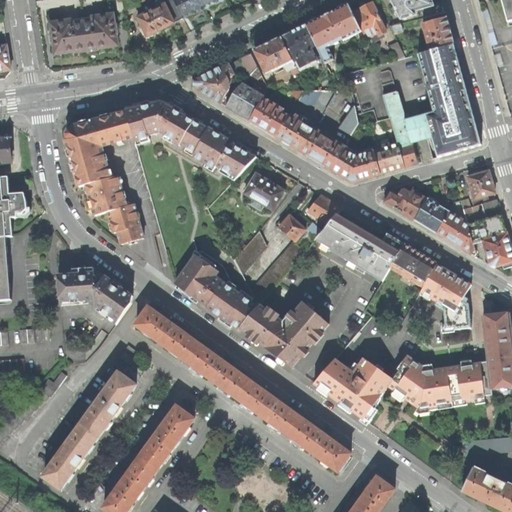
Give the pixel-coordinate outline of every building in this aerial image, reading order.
[(138,18),(147,37),(162,30),(183,19),(174,0),(164,5),(161,0),(154,4),(157,9),(138,18)] [(173,0),(174,0),(183,19),(194,14),(195,15),(200,12),(206,9),(205,8),(201,0),(173,0)] [(201,0),(205,8),(216,3),(217,4),(222,1),(224,0),(201,0)] [(424,18),(445,12),(443,3),(433,5),(433,4),(430,0),(391,0),(396,8),(401,19),(416,15),(415,11),(421,9),(424,18)] [(511,0),(501,0),(508,22),(511,21),(511,0)] [(382,35),(386,33),(381,21),(382,21),(379,14),(377,14),(372,4),(364,8),(353,14),(362,32),(366,39),(371,37),(373,42),(383,37),(382,35)] [(343,41),(362,32),(353,14),(349,5),(326,16),(307,26),(316,45),(326,64),(334,61),(328,49),(339,43),(337,39),(341,37),(343,41)] [(492,46),(497,44),(488,10),(482,11),(492,46)] [(102,48),(119,46),(117,35),(119,34),(117,25),(116,25),(114,14),(82,18),(87,52),(99,51),(98,49),(102,48)] [(76,54),(87,52),(82,18),(51,23),(52,34),(51,34),(52,44),(54,44),(55,55),(70,53),(76,52),(76,54)] [(423,25),(430,51),(454,45),(450,28),(447,18),(423,25)] [(394,34),(403,32),(401,24),(390,27),(394,34)] [(316,45),(307,26),(293,33),(282,38),(294,62),(298,60),(302,68),(316,61),(310,48),(311,49),(315,47),(316,45)] [(294,76),(299,73),(294,62),(282,38),(267,45),(255,51),(265,74),(272,71),(272,72),(285,65),(288,72),(291,70),(294,76)] [(398,60),(406,58),(398,43),(391,46),(398,60)] [(460,152),(482,145),(477,129),(461,71),(454,45),(430,51),(418,54),(427,94),(436,91),(442,110),(426,115),(415,118),(405,121),(397,92),(384,96),(390,119),(394,130),(398,144),(405,168),(418,164),(412,143),(421,141),(432,138),(438,158),(460,152)] [(7,46),(0,46),(0,72),(11,71),(7,46)] [(240,59),(249,77),(257,67),(250,53),(240,59)] [(228,79),(235,75),(229,64),(217,70),(195,81),(194,88),(208,96),(227,107),(231,99),(226,96),(229,90),(230,81),(228,79)] [(249,77),(247,78),(254,85),(261,76),(257,67),(249,77)] [(236,92),(231,99),(227,107),(237,112),(250,121),(263,99),(265,97),(243,84),(236,92)] [(304,91),(296,91),(293,95),(299,99),(304,91)] [(268,102),(263,99),(250,121),(262,128),(277,137),(289,117),(276,109),(277,106),(269,101),(268,102)] [(126,110),(127,112),(134,138),(136,142),(150,138),(149,136),(160,133),(181,145),(195,121),(166,104),(160,102),(144,106),(126,110)] [(340,129),(352,136),(359,125),(355,105),(340,129)] [(80,187),(87,185),(111,178),(102,147),(134,138),(127,112),(73,127),(72,129),(69,130),(67,135),(68,138),(66,140),(75,170),(80,187)] [(291,113),(289,117),(277,137),(288,143),(297,149),(301,151),(314,130),(309,127),(308,126),(309,124),(291,113)] [(385,132),(394,130),(390,119),(382,121),(385,132)] [(221,137),(195,121),(181,145),(196,153),(194,156),(215,169),(217,166),(237,178),(257,158),(221,137)] [(315,129),(314,130),(301,151),(308,156),(317,161),(332,170),(345,149),(346,147),(322,133),(315,129)] [(1,163),(12,162),(9,137),(0,137),(0,164),(2,165),(1,163)] [(398,144),(374,151),(381,175),(392,171),(405,168),(398,144)] [(356,155),(345,149),(332,170),(343,176),(353,183),(381,175),(374,151),(361,155),(361,154),(356,155)] [(472,200),(474,207),(489,203),(487,196),(495,193),(492,181),(489,172),(468,178),(474,200),(472,200)] [(265,179),(257,174),(245,194),(254,199),(250,204),(261,210),(264,205),(272,210),(284,191),(276,186),(277,185),(270,182),(265,179)] [(122,245),(144,239),(134,205),(127,206),(119,176),(111,178),(87,185),(93,208),(96,216),(108,212),(115,233),(119,232),(122,245)] [(10,195),(9,177),(0,177),(0,238),(7,237),(10,237),(13,237),(12,218),(18,218),(27,217),(31,213),(31,208),(27,208),(27,203),(26,197),(25,194),(10,195)] [(402,212),(415,220),(427,200),(413,192),(411,196),(405,192),(403,192),(399,198),(391,192),(389,193),(384,201),(402,212)] [(308,211),(330,224),(337,215),(343,208),(334,204),(321,196),(308,211)] [(424,226),(437,233),(449,213),(427,199),(427,200),(415,220),(424,226)] [(464,210),(468,223),(468,225),(502,215),(497,200),(489,203),(474,207),(464,210)] [(478,258),(474,245),(468,225),(468,223),(449,213),(437,233),(458,246),(478,258)] [(383,282),(391,269),(405,245),(388,235),(383,243),(368,234),(337,215),(330,224),(323,232),(318,237),(316,240),(331,249),(330,250),(348,261),(346,264),(359,271),(360,268),(383,282)] [(509,268),(511,266),(511,249),(502,215),(468,225),(474,245),(486,241),(489,251),(486,252),(490,265),(494,268),(506,264),(507,268),(509,268)] [(290,216),(279,228),(285,233),(294,242),(295,242),(306,230),(290,216)] [(308,229),(318,237),(323,232),(313,223),(308,229)] [(267,245),(260,231),(235,260),(242,276),(268,246),(267,245)] [(7,238),(7,237),(0,238),(0,300),(12,300),(12,299),(9,273),(9,269),(9,265),(7,238)] [(306,252),(295,242),(294,242),(251,293),(253,298),(258,307),(260,305),(306,252)] [(391,269),(423,289),(437,265),(419,254),(405,245),(391,269)] [(240,328),(258,307),(251,302),(216,277),(219,273),(196,256),(176,284),(200,301),(239,330),(240,328)] [(455,330),(472,328),(469,304),(466,303),(468,299),(464,297),(472,285),(454,275),(441,267),(437,265),(423,289),(420,292),(425,295),(431,298),(437,302),(447,308),(448,315),(445,315),(446,325),(446,331),(455,330)] [(132,304),(133,296),(120,287),(113,282),(105,276),(103,279),(99,276),(95,277),(94,273),(94,268),(73,270),(73,274),(58,276),(60,303),(61,306),(89,304),(89,300),(96,300),(96,306),(99,308),(97,311),(117,325),(119,322),(132,304)] [(430,301),(431,298),(425,295),(420,292),(419,295),(424,297),(430,301)] [(444,310),(445,315),(448,315),(447,308),(437,302),(436,305),(444,310)] [(292,368),(329,324),(304,303),(289,319),(287,318),(284,322),(260,305),(258,307),(240,328),(267,348),(266,349),(272,353),(292,368)] [(312,453),(339,472),(351,454),(149,308),(136,325),(160,343),(212,380),(262,417),(312,453)] [(492,389),(511,386),(511,341),(510,326),(511,326),(509,313),(501,314),(483,316),(485,329),(489,361),(481,363),(434,371),(433,369),(424,371),(418,367),(420,364),(409,357),(408,356),(398,369),(400,371),(393,381),(389,387),(394,391),(395,391),(395,390),(405,397),(404,398),(405,398),(407,400),(412,403),(418,408),(420,409),(429,408),(429,411),(430,411),(439,409),(438,404),(466,398),(467,402),(473,401),(475,401),(485,399),(484,396),(493,395),(492,389)] [(455,332),(455,330),(446,331),(446,325),(442,325),(443,334),(455,332)] [(34,329),(20,330),(21,344),(35,343),(34,329)] [(8,331),(0,331),(0,345),(9,345),(8,331)] [(114,365),(138,382),(146,370),(135,361),(140,354),(128,346),(114,365)] [(0,374),(25,372),(24,359),(0,360),(0,374)] [(383,394),(389,387),(393,381),(390,379),(382,373),(382,372),(367,361),(362,368),(359,366),(354,373),(350,370),(336,359),(325,372),(314,384),(317,386),(320,388),(329,395),(341,403),(342,404),(350,410),(362,419),(364,420),(365,419),(374,407),(378,401),(381,397),(383,394)] [(51,398),(67,376),(61,372),(54,383),(48,379),(41,390),(50,397),(51,398)] [(45,476),(63,488),(81,464),(118,412),(137,386),(119,373),(45,476)] [(46,403),(50,397),(41,390),(40,389),(35,395),(45,402),(46,403)] [(402,402),(405,398),(404,398),(405,397),(395,390),(395,391),(394,391),(392,394),(402,402)] [(41,407),(45,402),(35,395),(34,394),(30,399),(40,406),(41,407)] [(36,412),(40,406),(30,399),(29,398),(25,404),(35,411),(36,412)] [(467,402),(466,398),(438,404),(439,409),(468,405),(467,402)] [(31,416),(35,411),(25,404),(24,403),(20,408),(30,416),(31,416)] [(176,445),(195,419),(177,407),(104,508),(109,511),(127,511),(138,497),(176,445)] [(26,421),(30,416),(20,408),(19,408),(15,413),(25,420),(26,421)] [(21,426),(25,420),(15,413),(14,412),(10,417),(20,425),(21,426)] [(15,430),(20,425),(10,417),(9,417),(5,422),(14,429),(15,430)] [(10,435),(14,429),(5,422),(4,421),(0,426),(9,434),(10,435)] [(5,439),(9,434),(0,426),(0,435),(4,439),(5,439)] [(468,455),(511,451),(511,437),(466,441),(468,455)] [(511,511),(511,486),(474,469),(463,491),(498,508),(506,511),(511,511)] [(379,511),(395,490),(378,477),(357,506),(352,511),(379,511)] [(418,511),(421,509),(410,501),(401,511),(418,511)]
